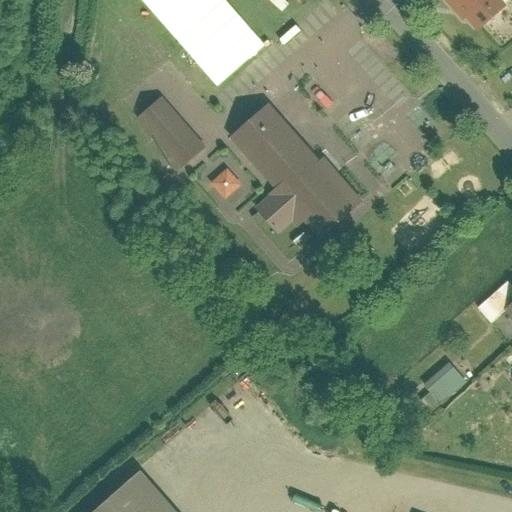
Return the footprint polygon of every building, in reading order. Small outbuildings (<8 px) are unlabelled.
[(508,1),(507,0),(447,0),(476,31),(508,1)] [(163,97),(140,117),(164,144),(184,166),(207,146),(163,97)] [(315,147),(271,100),(258,112),(231,136),(276,187),(271,192),(255,206),(258,210),(280,234),(294,222),(299,227),(306,221),(320,236),(322,238),(369,196),(328,150),(322,156),(315,147)] [(226,168),(210,181),(224,198),(240,185),(226,168)] [(499,308),(511,296),(511,283),(508,279),(476,307),(491,323),(503,312),(499,308)] [(511,296),(499,308),(503,312),(511,322),(511,296)] [(448,359),(412,391),(432,412),(467,381),(448,359)] [(180,511),(142,467),(92,511),(180,511)]
